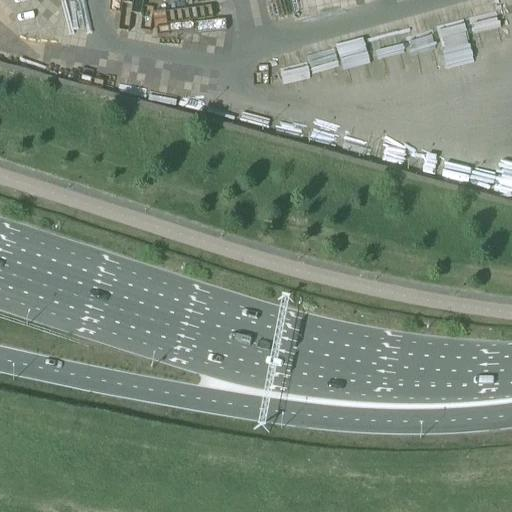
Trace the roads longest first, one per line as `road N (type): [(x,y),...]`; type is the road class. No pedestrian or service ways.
road 1 (secondary): [(511,381),(342,372),(0,270)]
road 2 (secondary): [(0,357),(147,393),(301,417),(414,425),(511,418)]
road 3 (unknown): [(511,82),(465,105),(394,111),(231,80)]
road 4 (unknown): [(287,50),(471,0)]
road 5 (unknown): [(231,80),(78,43)]
